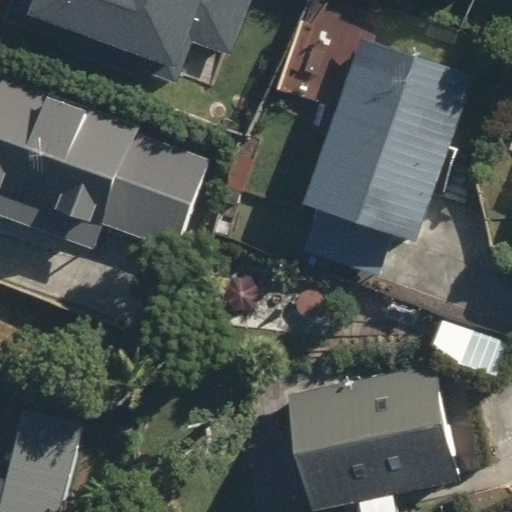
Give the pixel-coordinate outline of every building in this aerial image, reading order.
[(35,0),(32,10),(192,63),(212,0),(35,0)] [(408,227),(431,234),(484,63),(368,27),(299,252),(392,280),(408,227)] [(211,141),(3,67),(0,75),(0,194),(171,255),(211,141)] [(471,477),(455,366),(305,388),(321,499),(471,477)] [(70,511),(77,477),(0,462),(0,511),(70,511)]
